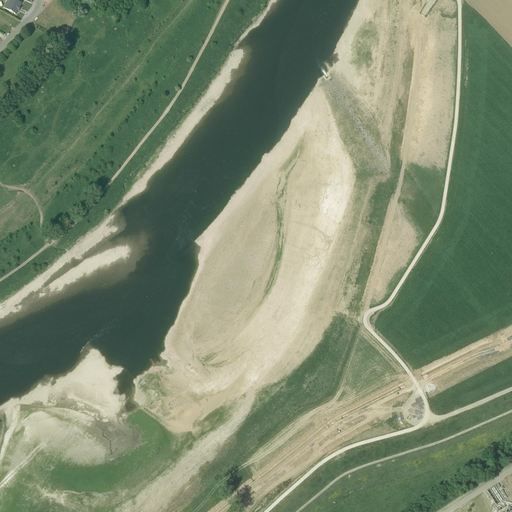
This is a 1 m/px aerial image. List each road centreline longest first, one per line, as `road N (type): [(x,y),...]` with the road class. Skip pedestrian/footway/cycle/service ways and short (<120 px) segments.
road 1 (track): [(228,0),(183,85),(128,161),(73,224),(0,280)]
road 2 (track): [(297,511),(362,466),(511,411)]
